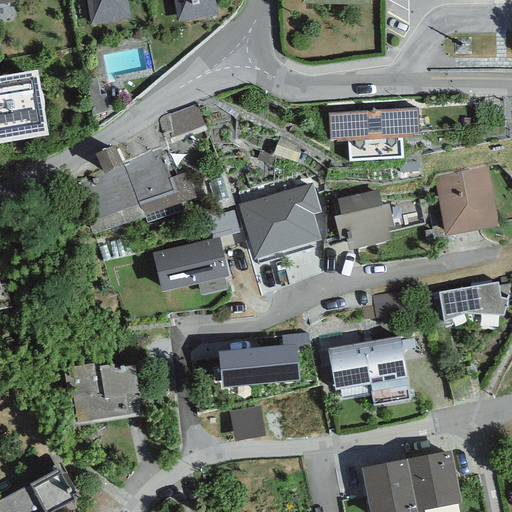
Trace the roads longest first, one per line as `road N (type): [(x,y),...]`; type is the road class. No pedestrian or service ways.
road 1 (residential): [(482,411),(356,440),(201,458),(173,472),(132,511)]
road 2 (residential): [(235,58),(0,187)]
road 3 (residential): [(235,58),(301,87),(405,82)]
road 4 (residential): [(405,82),(436,30),(454,17),(511,16)]
